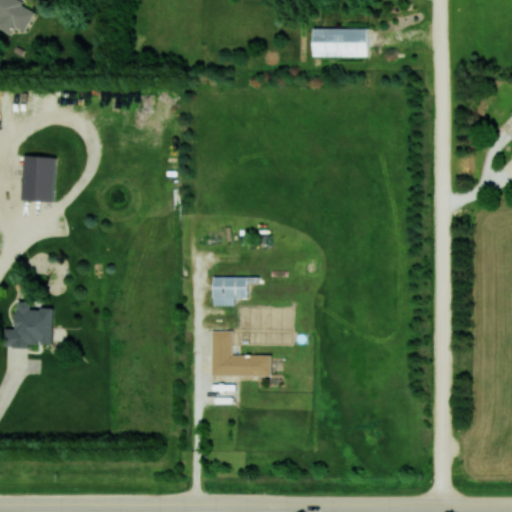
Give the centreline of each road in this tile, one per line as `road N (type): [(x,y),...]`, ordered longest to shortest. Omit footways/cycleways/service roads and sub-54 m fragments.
road 1 (secondary): [(511,505),(0,504)]
road 2 (residential): [(442,0),(444,505)]
